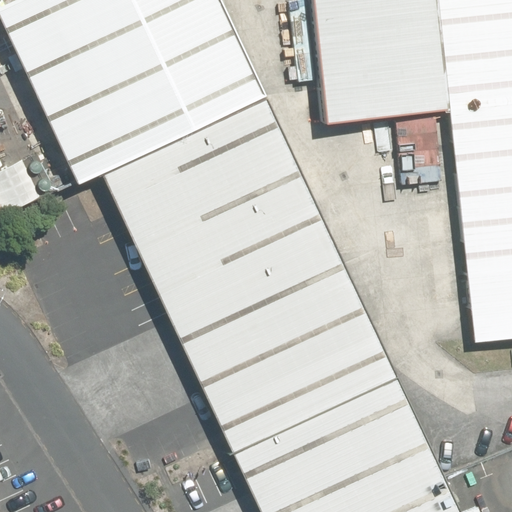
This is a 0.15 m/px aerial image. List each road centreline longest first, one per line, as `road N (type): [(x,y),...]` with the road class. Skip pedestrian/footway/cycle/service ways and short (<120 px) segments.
road 1 (unknown): [(278,7),(429,341),(451,365),(488,374),(511,367)]
road 2 (unclassified): [(126,511),(0,320)]
